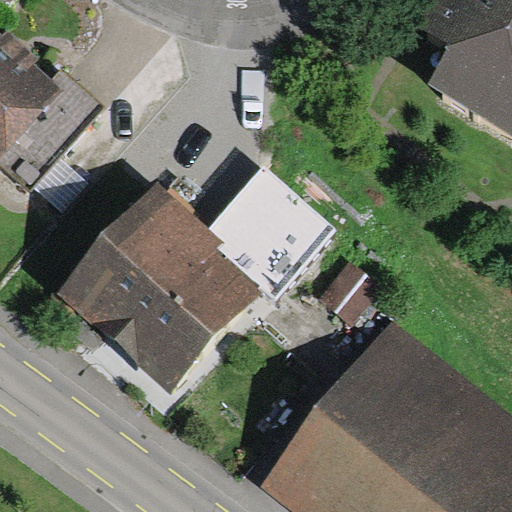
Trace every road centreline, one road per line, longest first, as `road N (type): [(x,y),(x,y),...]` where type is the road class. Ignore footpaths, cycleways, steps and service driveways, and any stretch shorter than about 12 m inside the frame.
road 1 (secondary): [(190,511),(0,378)]
road 2 (residential): [(144,0),(164,12),(282,0)]
